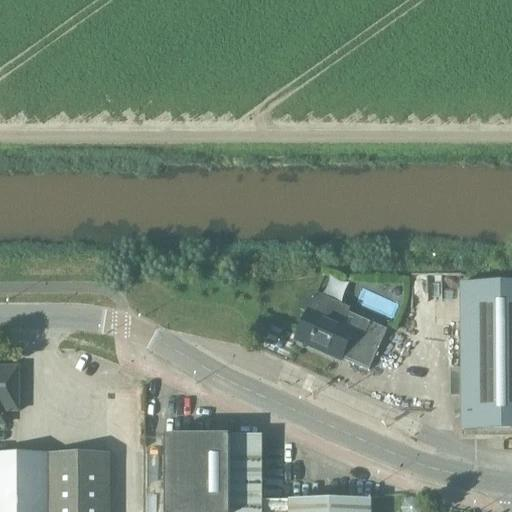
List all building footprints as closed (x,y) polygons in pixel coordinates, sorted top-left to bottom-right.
[(461,432),(511,431),(511,283),(460,284),(461,432)] [(408,307),(425,307),(425,295),(408,295),(408,307)] [(350,330),(340,326),(347,311),(313,296),(306,299),(301,311),(306,313),(293,341),(338,361),(339,358),(347,362),(350,369),(358,373),(365,370),(366,371),(384,331),(355,318),(350,330)] [(374,359),(363,397),(387,404),(398,366),(374,359)] [(0,425),(4,426),(4,412),(18,412),(18,368),(0,368),(0,425)] [(139,420),(139,393),(120,392),(120,420),(139,420)] [(163,511),(259,511),(259,439),(163,439),(163,511)] [(0,454),(0,511),(110,511),(110,454),(0,454)] [(370,511),(370,502),(289,502),(288,511),(370,511)]
